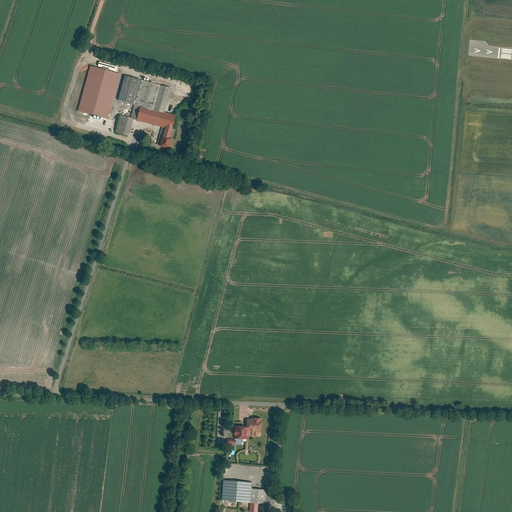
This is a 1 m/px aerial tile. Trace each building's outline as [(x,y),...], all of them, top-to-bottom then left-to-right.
[(171,89),(119,75),(119,74),(90,66),(77,111),(107,119),(112,99),(132,105),(129,115),(120,113),(114,132),(129,136),(133,120),(164,128),(159,147),(169,150),(172,138),(170,137),(176,116),(164,113),(171,89)] [(251,419),(248,419),(248,427),(247,436),(258,436),(258,431),(262,432),(262,418),(251,418),(251,419)] [(236,426),(235,438),(247,439),(247,436),(248,427),(236,426)] [(252,483),(224,480),(223,500),(251,503),(252,489),(252,483)] [(265,504),(267,490),(252,489),(251,503),(259,503),(265,504)] [(249,511),(258,511),(259,503),(251,503),(249,511)]
